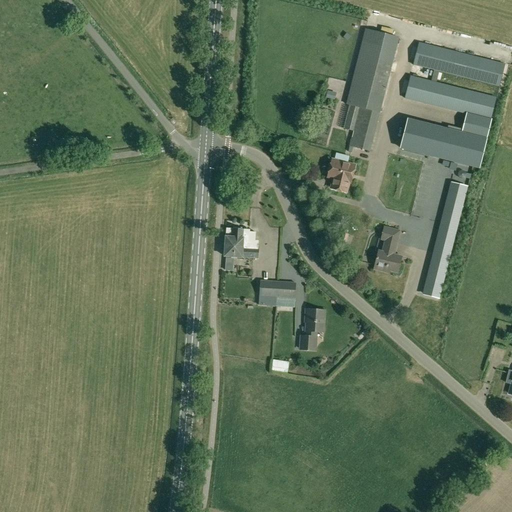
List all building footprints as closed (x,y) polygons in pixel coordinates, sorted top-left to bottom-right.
[(399,38),(365,29),(346,105),(351,106),(360,109),(360,107),(380,112),(399,38)] [(504,64),(420,43),(414,65),(499,86),(504,64)] [(439,71),(435,70),(432,81),(410,76),(405,98),(490,119),(496,98),(436,82),(439,71)] [(326,98),(334,100),(335,93),(327,91),(326,98)] [(360,109),(351,106),(345,129),(354,131),(360,109)] [(380,112),(360,107),(360,109),(354,131),(350,146),(370,151),(380,112)] [(478,168),(485,139),(449,130),(425,124),(408,119),(401,148),(478,168)] [(350,182),(354,166),(332,160),(331,163),(330,164),(328,171),(329,172),(328,177),(334,178),(331,188),(346,192),(348,183),(349,183),(350,182)] [(381,240),(385,241),(382,252),(378,251),(374,270),(375,270),(385,272),(385,270),(398,273),(402,257),(391,254),(392,250),(395,251),(400,231),(384,227),(381,240)] [(249,231),(226,229),(224,257),(242,258),(258,259),(258,249),(254,248),(255,233),(249,233),(249,231)] [(338,243),(343,244),(345,245),(348,235),(341,233),(338,243)] [(448,263),(432,258),(423,293),(439,297),(448,263)] [(278,282),(260,280),(259,305),(276,306),(277,298),(278,282)] [(296,283),(278,282),(277,298),(295,299),(296,283)] [(307,337),(302,337),(301,349),(315,350),(317,331),(323,332),(324,321),(322,321),(323,311),(306,310),(305,322),(308,322),(307,337)]
